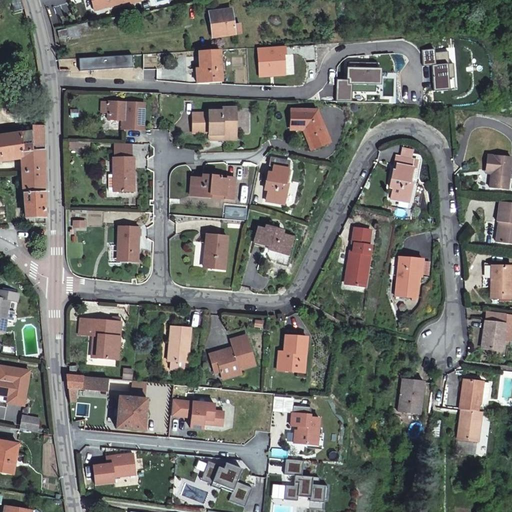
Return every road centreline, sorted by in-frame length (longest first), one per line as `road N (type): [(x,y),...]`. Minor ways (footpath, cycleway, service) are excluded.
road 1 (residential): [(158,290),(289,305),(363,150),(404,127),(429,133),(454,170),(456,349)]
road 2 (unknown): [(410,93),(409,52),(386,41),(333,53),(287,91),(50,77)]
road 3 (unclassified): [(34,1),(52,104),(54,280)]
road 4 (residential): [(158,290),(168,157),(258,158)]
road 5 (residential): [(256,452),(62,436)]
road 6 (unclassified): [(54,280),(62,436)]
road 7 (unknown): [(176,28),(86,37),(48,55)]
